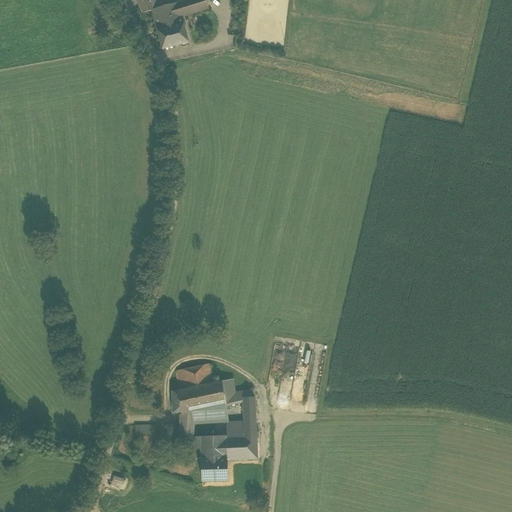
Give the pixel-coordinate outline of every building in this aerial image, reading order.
[(142,13),(152,11),(151,10),(154,9),(150,0),(149,0),(138,4),(142,13)] [(187,0),(178,3),(182,18),(208,9),(205,0),(187,0)] [(178,3),(154,9),(151,10),(152,11),(157,31),(184,24),(182,18),(178,3)] [(157,31),(162,50),(189,43),(184,24),(157,31)] [(184,370),(188,389),(214,383),(210,364),(184,370)] [(175,372),(179,390),(188,389),(184,370),(175,372)] [(232,379),(222,381),(226,404),(243,400),(255,398),(253,389),(235,393),(232,379)] [(222,381),(214,383),(188,389),(179,390),(177,391),(181,413),(181,415),(193,412),(226,405),(226,404),(222,381)] [(172,413),(181,413),(177,391),(172,392),(172,413)] [(243,400),(243,413),(255,413),(255,398),(243,400)] [(225,422),(226,405),(193,412),(193,420),(192,425),(225,422)] [(193,420),(193,412),(181,415),(180,422),(193,420)] [(256,421),(255,413),(243,413),(244,421),(256,421)] [(192,425),(193,420),(180,422),(180,425),(179,439),(192,438),(192,450),(200,449),(200,437),(192,438),(192,425)] [(244,421),(225,422),(226,436),(226,439),(244,438),(244,421)] [(256,438),(256,421),(244,421),(244,438),(256,438)] [(135,426),(135,436),(156,436),(156,425),(135,426)] [(200,449),(202,482),(228,482),(227,460),(226,439),(226,436),(200,437),(200,449)] [(257,458),(256,438),(244,438),(226,439),(227,460),(257,458)]
